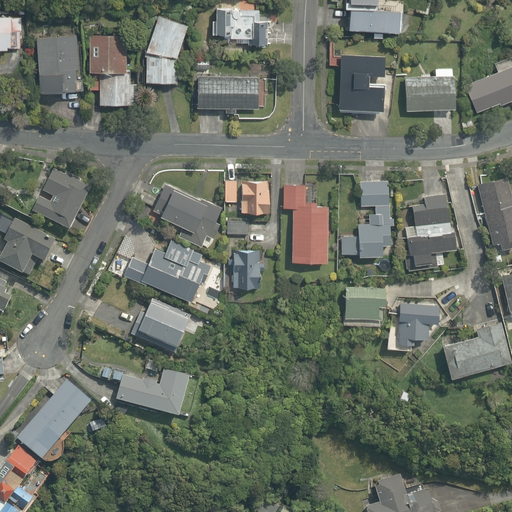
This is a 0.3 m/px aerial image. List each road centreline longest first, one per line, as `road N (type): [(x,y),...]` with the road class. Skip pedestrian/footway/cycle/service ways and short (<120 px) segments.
road 1 (residential): [(39,360),(143,145)]
road 2 (residential): [(305,147),(454,146),(511,133)]
road 3 (residential): [(143,145),(305,147)]
road 4 (residential): [(309,0),(305,147)]
road 5 (residential): [(0,130),(143,145)]
